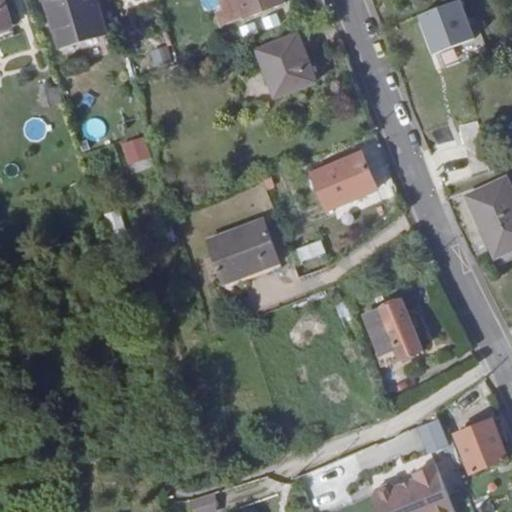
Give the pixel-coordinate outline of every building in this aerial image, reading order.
[(0,0),(0,27),(10,24),(2,0),(0,0)] [(109,26),(100,0),(50,0),(64,40),(109,26)] [(229,19),(284,0),(230,0),(231,0),(224,2),(229,19)] [(297,0),(303,15),(328,7),(325,0),(297,0)] [(461,0),(451,0),(421,12),(436,51),(476,35),(461,0)] [(315,81),(299,35),(260,48),(276,94),(315,81)] [(51,100),(41,103),(45,116),(55,112),(51,100)] [(482,122),(460,125),(466,173),(488,170),(482,122)] [(120,144),(128,167),(152,158),(143,135),(120,144)] [(378,190),(364,154),(314,174),(328,210),(378,190)] [(498,254),(511,247),(511,190),(507,179),(470,196),(498,254)] [(118,207),(104,210),(113,238),(126,234),(118,207)] [(221,277),(242,269),(239,258),(257,252),(261,263),(277,258),(260,207),(204,226),(221,277)] [(301,268),(327,258),(319,239),(294,249),(301,268)] [(239,258),(242,269),(261,263),(257,252),(239,258)] [(422,343),(401,297),(364,313),(381,350),(398,343),(402,352),(422,343)] [(472,466),(508,452),(494,416),(458,430),(472,466)] [(440,420),(417,426),(425,453),(447,446),(440,420)] [(370,486),(367,492),(375,511),(433,511),(453,504),(435,459),(411,468),(413,473),(409,475),(410,478),(396,484),(394,481),(386,479),(370,486)] [(409,475),(394,481),(396,484),(410,478),(409,475)] [(258,511),(273,506),(267,491),(247,500),(251,511),(258,511)]
